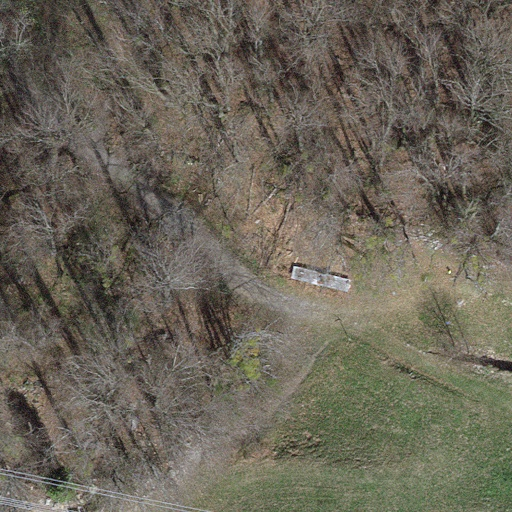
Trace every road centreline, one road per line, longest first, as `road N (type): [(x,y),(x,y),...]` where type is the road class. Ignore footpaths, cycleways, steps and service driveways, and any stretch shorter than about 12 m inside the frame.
road 1 (track): [(376,345),(232,267),(0,63)]
road 2 (track): [(376,345),(511,403)]
